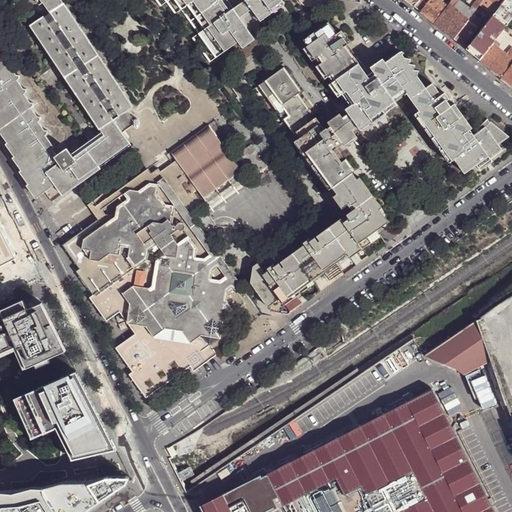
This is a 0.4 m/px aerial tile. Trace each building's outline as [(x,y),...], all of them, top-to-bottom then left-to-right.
[(41,0),(43,3),(50,13),(64,3),(61,0),(41,0)] [(160,0),(164,5),(170,1),(179,13),(185,9),(202,33),(231,12),(222,0),(160,0)] [(245,0),(247,1),(231,12),(202,33),(200,35),(217,59),(239,43),(243,49),(255,40),(242,22),(242,21),(240,19),(253,10),(260,19),(283,2),(282,0),(245,0)] [(447,8),(437,0),(420,0),(414,8),(425,16),(435,24),(447,8)] [(435,24),(462,47),(482,21),(474,15),(469,21),(465,19),(470,12),(455,0),(453,0),(447,8),(435,24)] [(483,0),(477,0),(472,8),(476,11),(483,0)] [(511,0),(504,0),(499,8),(489,20),(503,31),(511,19),(511,0)] [(283,2),(260,19),(261,22),(286,5),(283,2)] [(115,110),(119,116),(128,111),(133,107),(64,3),(50,13),(54,19),(48,24),(44,17),(30,26),(100,130),(113,121),(109,114),(115,110)] [(333,19),(308,36),(313,44),(321,55),(325,61),(333,73),(337,79),(360,63),(355,56),(352,58),(345,46),(344,44),(349,41),(347,37),(349,35),(345,29),(341,31),(333,19)] [(503,31),(489,20),(466,50),(475,57),(480,62),(503,31)] [(511,38),(503,31),(480,62),(492,72),(501,79),(511,63),(511,38)] [(351,42),(345,46),(352,58),(355,56),(358,54),(351,42)] [(321,55),(313,44),(308,47),(316,59),(321,55)] [(360,63),(337,79),(346,92),(350,90),(357,101),(354,104),(347,109),(350,113),(359,127),(395,102),(407,93),(420,110),(417,112),(451,161),(454,160),(464,173),(477,164),(489,155),(495,150),(493,147),(498,144),(510,136),(488,119),(478,129),(479,131),(474,135),(470,130),(473,128),(459,109),(450,115),(446,110),(451,106),(447,101),(450,98),(445,92),(441,95),(433,83),(426,88),(418,76),(419,70),(414,70),(415,65),(409,63),(410,59),(405,58),(401,51),(386,62),(384,59),(382,60),(371,67),(372,69),(376,74),(370,78),(360,63)] [(0,78),(13,70),(11,67),(12,65),(13,62),(10,61),(4,53),(0,55),(0,78)] [(369,72),(358,54),(355,56),(360,63),(370,78),(376,74),(372,69),(369,72)] [(333,73),(325,61),(320,65),(328,76),(333,73)] [(511,63),(501,79),(507,84),(511,88),(511,63)] [(273,78),(261,86),(333,187),(338,183),(339,184),(353,173),(355,171),(347,160),(346,160),(338,149),(344,145),(346,148),(358,139),(353,133),(357,130),(360,128),(359,127),(350,113),(343,118),(340,114),(328,123),(331,127),(325,130),(316,119),(313,121),(310,123),(303,114),(305,112),(306,114),(307,113),(308,114),(310,112),(302,109),(301,108),(307,105),(304,101),(297,105),(293,99),(299,95),(302,92),(286,70),(286,69),(273,78)] [(0,97),(20,84),(18,81),(19,80),(20,76),(17,75),(13,70),(0,78),(0,97)] [(337,79),(332,82),(341,95),(346,92),(337,79)] [(0,118),(28,100),(25,94),(27,93),(27,90),(24,89),(20,84),(0,97),(0,118)] [(261,86),(260,87),(298,141),(296,143),(328,190),(332,187),(333,187),(261,86)] [(350,90),(346,92),(354,104),(357,101),(350,90)] [(303,100),(299,95),(293,99),(297,105),(304,101),(303,100)] [(1,130),(4,135),(35,114),(32,108),(34,107),(34,104),(31,103),(28,100),(0,118),(0,124),(1,126),(3,129),(1,130)] [(395,102),(359,127),(360,128),(361,130),(373,122),(374,123),(387,115),(386,113),(390,110),(398,105),(395,102)] [(455,103),(451,106),(446,110),(450,115),(459,109),(455,103)] [(128,111),(113,121),(131,145),(149,169),(152,175),(236,291),(242,286),(192,215),(187,209),(187,208),(165,177),(177,169),(174,165),(178,162),(178,161),(162,173),(159,170),(130,129),(134,127),(133,125),(132,124),(133,123),(133,122),(133,121),(134,121),(128,111)] [(313,121),(308,114),(307,113),(306,114),(305,112),(303,114),(310,123),(313,121)] [(451,161),(417,112),(414,115),(448,163),(451,161)] [(8,144),(12,150),(43,128),(39,122),(41,121),(41,118),(38,117),(35,114),(4,135),(8,140),(9,143),(8,144)] [(60,164),(47,173),(56,186),(62,194),(100,167),(131,145),(113,121),(100,130),(101,131),(103,134),(105,137),(74,158),(72,155),(68,149),(57,156),(55,158),(60,164)] [(187,208),(187,209),(204,197),(213,211),(252,184),(209,125),(171,152),(178,161),(178,162),(174,165),(177,169),(165,177),(187,208)] [(15,158),(18,162),(49,141),(46,136),(48,135),(49,132),(44,130),(43,128),(12,150),(14,152),(16,157),(15,158)] [(0,130),(0,131),(8,144),(9,143),(8,140),(4,135),(1,130),(0,130)] [(103,134),(72,155),(74,158),(105,137),(103,134)] [(22,172),(23,174),(54,152),(53,150),(55,149),(49,141),(18,162),(21,166),(24,171),(22,172)] [(8,144),(6,145),(15,158),(16,157),(14,152),(12,150),(8,144)] [(489,155),(477,164),(481,170),(493,161),(491,157),(502,149),(498,144),(493,147),(495,150),(489,155)] [(54,152),(23,174),(27,179),(31,184),(29,185),(32,189),(38,198),(56,186),(47,173),(60,164),(55,158),(57,156),(54,152)] [(15,158),(13,159),(22,172),(24,171),(21,166),(18,162),(15,158)] [(100,167),(62,194),(64,197),(102,170),(100,167)] [(98,220),(63,245),(73,259),(80,269),(77,272),(94,296),(91,298),(107,322),(120,313),(127,322),(136,335),(117,348),(133,372),(130,375),(140,389),(146,398),(162,387),(159,382),(149,388),(147,386),(140,375),(142,373),(127,349),(147,335),(125,303),(110,313),(100,299),(104,297),(87,273),(91,271),(74,247),(106,225),(114,227),(115,220),(110,223),(109,222),(116,217),(110,206),(120,199),(152,175),(149,169),(105,201),(101,196),(88,205),(98,220)] [(22,172),(20,173),(29,185),(31,184),(27,179),(23,174),(22,172)] [(347,205),(351,211),(345,215),(347,217),(341,220),(340,219),(310,241),(309,239),(303,244),(304,245),(275,267),(273,265),(268,270),(269,272),(265,275),(257,265),(253,268),(250,284),(264,303),(271,299),(275,304),(280,300),(281,301),(287,296),(289,299),(295,294),(300,290),(301,291),(307,286),(305,283),(311,279),(317,274),(321,279),(326,275),(321,268),(332,259),(338,267),(343,275),(386,244),(376,231),(383,226),(379,220),(384,216),(379,209),(381,208),(359,177),(356,179),(353,173),(339,184),(338,183),(333,187),(332,187),(337,194),(333,197),(340,207),(341,209),(347,205)] [(114,227),(106,225),(74,247),(91,271),(87,273),(104,297),(100,299),(110,313),(125,303),(147,335),(127,349),(142,373),(140,375),(147,386),(149,388),(159,382),(162,387),(190,366),(196,362),(197,360),(197,357),(196,355),(192,348),(192,347),(191,344),(205,337),(211,336),(210,343),(212,346),(232,331),(225,321),(246,305),(236,291),(152,175),(120,199),(122,202),(129,211),(115,220),(114,227)] [(29,185),(27,186),(37,200),(38,198),(32,189),(29,185)] [(388,222),(384,216),(379,220),(383,226),(388,222)] [(326,275),(338,267),(332,259),(321,268),(326,275)] [(315,284),(311,279),(305,283),(307,286),(301,291),(302,293),(315,284)] [(297,297),(295,294),(289,299),(287,296),(281,301),(284,306),(297,297)] [(0,354),(16,348),(26,369),(69,349),(44,299),(26,307),(23,300),(0,310),(0,354)] [(271,299),(264,303),(268,309),(275,304),(271,299)] [(484,344),(476,321),(448,340),(425,356),(426,357),(455,369),(462,374),(489,362),(483,344),(484,344)] [(205,337),(191,344),(192,347),(192,348),(196,355),(197,357),(197,360),(196,362),(190,366),(195,372),(217,356),(218,355),(211,346),(210,345),(210,343),(211,336),(205,337)] [(79,368),(15,397),(33,437),(60,425),(74,458),(119,446),(79,368)] [(444,382),(268,472),(288,511),(511,511),(511,507),(449,384),(444,382)] [(169,450),(173,458),(178,455),(173,447),(169,450)] [(245,453),(233,461),(239,470),(251,462),(245,453)] [(288,511),(268,472),(201,506),(203,511),(288,511)] [(0,511),(84,511),(127,483),(130,475),(108,475),(94,481),(63,480),(43,487),(31,487),(13,492),(0,491),(0,511)]
